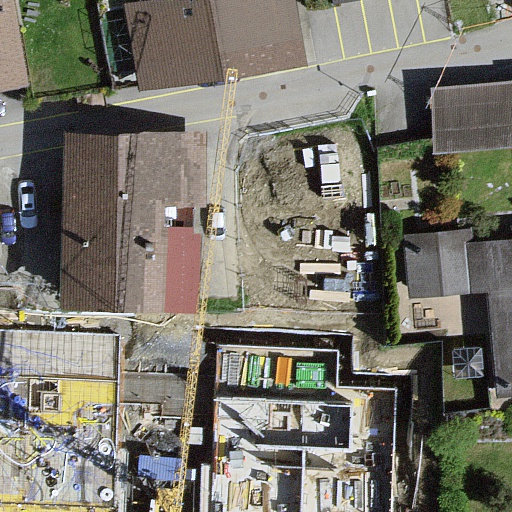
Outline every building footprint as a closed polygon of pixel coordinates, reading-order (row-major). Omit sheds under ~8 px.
[(6,0),(0,0),(0,99),(23,95),(6,0)] [(172,0),(133,7),(147,87),(297,61),(285,0),(172,0)] [(511,81),(421,90),(427,156),(511,148),(511,81)] [(205,146),(64,141),(58,310),(200,314),(205,146)] [(13,187),(0,187),(0,263),(15,263),(13,187)] [(511,225),(394,234),(397,284),(485,278),(493,395),(511,393),(511,225)]
